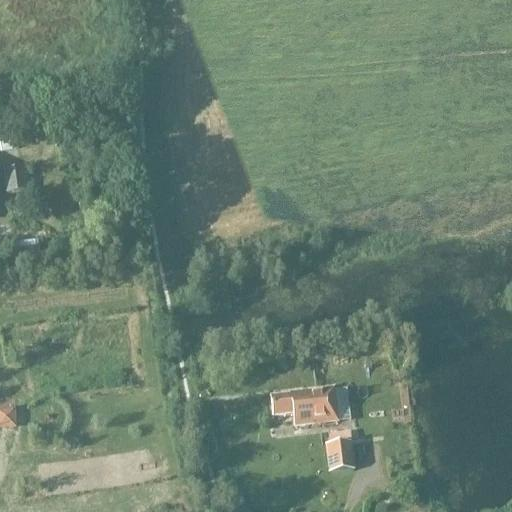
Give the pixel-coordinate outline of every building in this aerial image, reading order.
[(24,193),(21,169),(0,172),(4,196),(24,193)] [(77,201),(78,210),(88,208),(87,199),(77,201)] [(40,242),(11,247),(10,240),(0,241),(0,262),(42,256),(40,242)] [(336,424),(332,391),(302,394),(302,396),(268,400),(270,419),(291,417),(293,430),(336,424)] [(353,472),(350,445),(325,448),(328,475),(353,472)]
